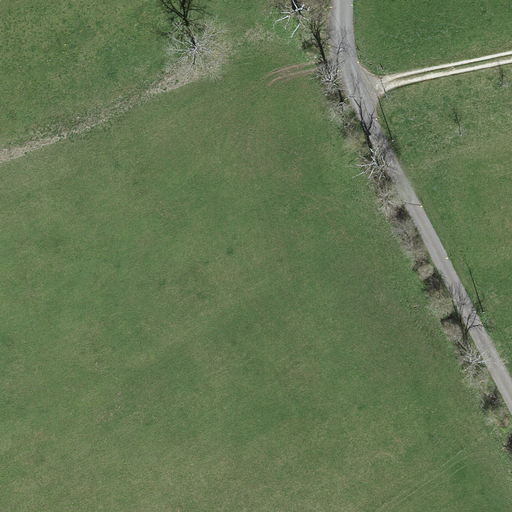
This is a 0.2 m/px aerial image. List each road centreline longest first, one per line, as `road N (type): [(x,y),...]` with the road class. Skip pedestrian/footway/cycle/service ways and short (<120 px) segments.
road 1 (unclassified): [(345,0),(355,89),(511,399)]
road 2 (track): [(355,89),(511,55)]
